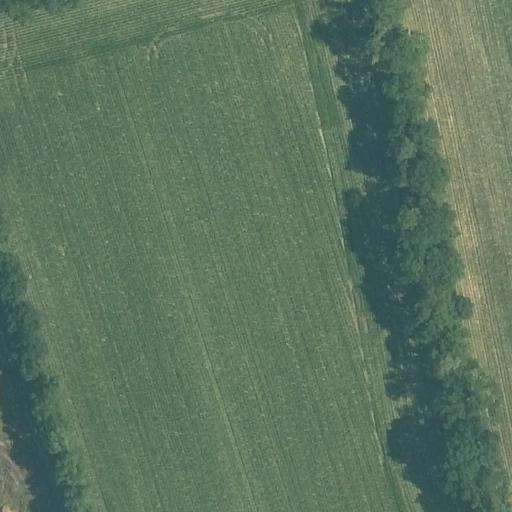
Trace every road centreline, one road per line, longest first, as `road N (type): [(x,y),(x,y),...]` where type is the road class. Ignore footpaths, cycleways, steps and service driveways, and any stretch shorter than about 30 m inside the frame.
road 1 (track): [(0,280),(72,511)]
road 2 (residential): [(38,511),(0,391)]
